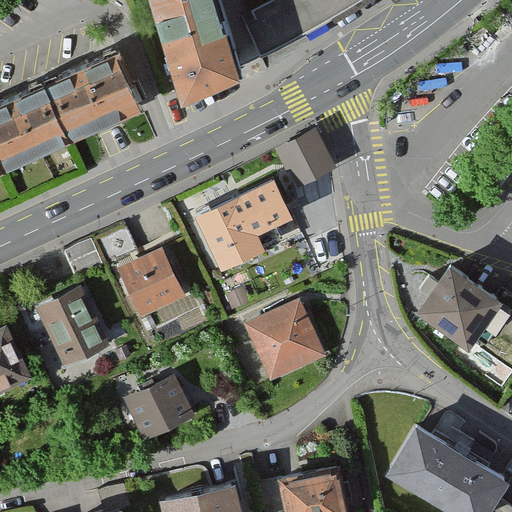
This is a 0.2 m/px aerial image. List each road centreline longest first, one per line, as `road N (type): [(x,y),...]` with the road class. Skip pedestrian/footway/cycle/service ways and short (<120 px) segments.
road 1 (residential): [(0,497),(283,427),(383,338)]
road 2 (secondary): [(328,82),(179,163),(0,244)]
road 3 (residential): [(383,338),(350,131),(328,82)]
road 4 (residential): [(511,436),(383,338)]
road 5 (secondary): [(455,0),(328,82)]
